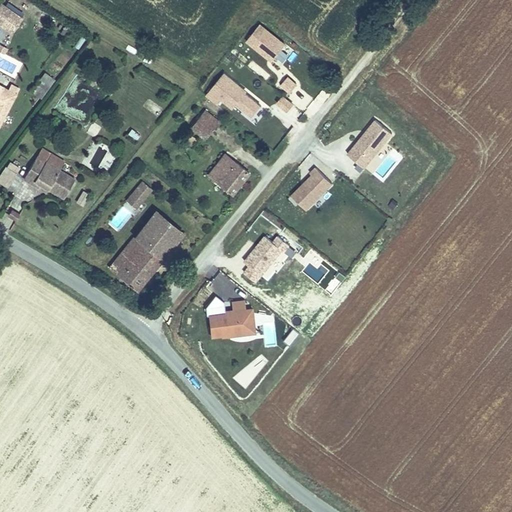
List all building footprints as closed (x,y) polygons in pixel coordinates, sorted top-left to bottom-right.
[(0,24),(12,33),(22,18),(1,4),(0,5),(0,24)] [(271,64),(286,46),(259,24),(244,42),(271,64)] [(204,95),(217,106),(221,102),(232,111),(236,107),(250,119),(262,106),(224,72),(204,95)] [(39,81),(48,89),(55,81),(45,73),(39,81)] [(278,87),(288,95),(297,84),(286,76),(278,87)] [(287,113),(293,105),(282,95),(275,104),(287,113)] [(147,99),(143,107),(159,116),(163,108),(147,99)] [(197,120),(212,131),(215,126),(201,115),(197,120)] [(212,131),(197,120),(191,128),(205,140),(212,131)] [(364,168),(390,134),(373,121),(347,155),(364,168)] [(92,122),(86,133),(95,138),(101,126),(92,122)] [(136,141),(139,134),(130,129),(126,135),(136,141)] [(225,155),(212,172),(222,180),(218,184),(232,195),(250,173),(237,163),(236,164),(225,155)] [(7,161),(0,173),(0,185),(7,189),(19,168),(7,161)] [(73,185),(34,162),(20,185),(31,191),(32,188),(48,196),(62,205),(73,185)] [(326,167),(322,172),(333,180),(337,175),(326,167)] [(306,210),(331,183),(315,168),(309,174),(311,176),(292,196),(306,210)] [(142,183),(127,202),(135,210),(151,190),(142,183)] [(48,196),(32,188),(31,191),(46,200),(48,196)] [(81,207),(90,196),(83,190),(74,201),(81,207)] [(3,219),(12,226),(17,219),(8,212),(3,219)] [(134,239),(161,260),(182,235),(154,214),(134,239)] [(258,284),(288,244),(277,235),(272,241),(263,234),(237,268),(258,284)] [(161,260),(134,239),(108,270),(135,291),(161,260)] [(246,334),(245,324),(253,324),(251,311),(245,311),(244,302),(231,304),(232,313),(224,314),(223,303),(214,296),(205,309),(206,317),(209,316),(211,337),(222,336),(223,337),(246,334)] [(254,334),(253,324),(245,324),(246,334),(254,334)] [(265,326),(265,346),(274,346),(274,326),(265,326)] [(292,329),(284,341),(291,346),(299,333),(292,329)] [(258,371),(268,362),(260,353),(234,376),(248,392),(264,378),(258,371)]
